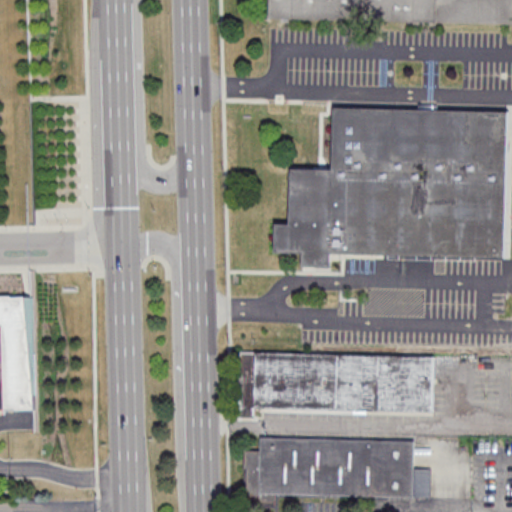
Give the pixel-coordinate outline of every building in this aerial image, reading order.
[(511,20),(511,0),(267,0),(267,17),(511,20)] [(331,106),(504,109),(501,256),(329,252),(329,267),(299,267),(299,252),(272,252),(273,222),(287,223),(288,167),(329,168),(331,106)] [(0,410),(38,409),(36,296),(0,296),(0,410)] [(237,350),(432,354),(431,411),(252,407),(252,415),(236,415),(237,350)] [(415,440),(261,437),(261,451),(246,450),(245,502),(275,503),(276,494),(431,497),(432,468),(414,467),(415,440)]
